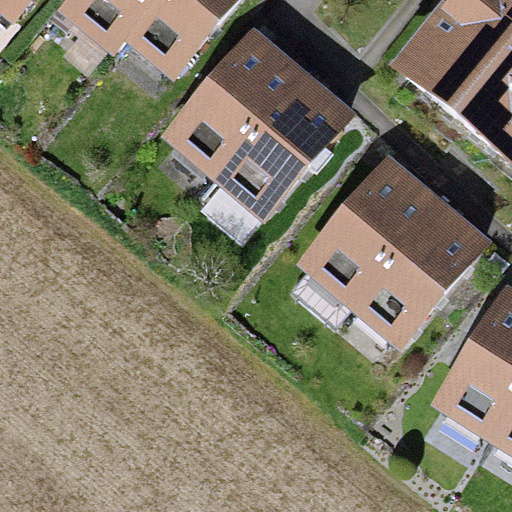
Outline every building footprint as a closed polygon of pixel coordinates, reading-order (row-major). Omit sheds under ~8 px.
[(0,0),(0,8),(14,20),(29,0),(0,0)] [(117,55),(130,38),(177,77),(240,0),(79,0),(68,15),(117,55)] [(511,164),(511,0),(470,0),(406,77),(511,165),(511,164)] [(319,109),(299,93),(279,76),(249,52),(177,142),(227,182),(201,213),(243,247),(341,126),(319,109)] [(386,176),(307,267),(400,347),(479,256),(455,235),(412,198),(386,176)] [(511,311),(501,305),(440,407),(511,450),(511,311)]
